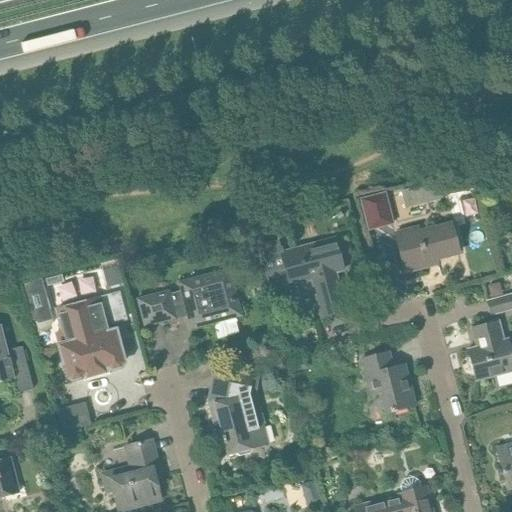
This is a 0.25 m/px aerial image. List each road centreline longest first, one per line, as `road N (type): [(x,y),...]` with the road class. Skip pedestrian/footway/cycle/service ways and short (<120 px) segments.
road 1 (residential): [(466,511),(421,308),(374,317)]
road 2 (motorway): [(0,44),(181,0)]
road 3 (residential): [(196,511),(162,391)]
